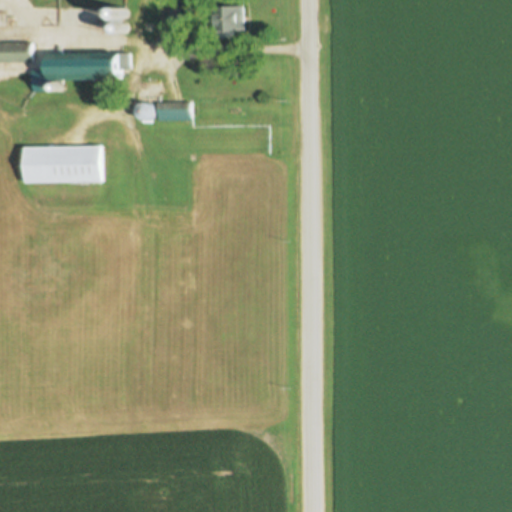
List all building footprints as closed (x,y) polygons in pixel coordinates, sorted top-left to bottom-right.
[(124,5),(123,0),(100,0),(100,7),(117,6),(118,31),(135,31),(134,4),(124,5)] [(216,5),(216,35),(245,35),(245,7),(238,7),(238,0),(221,0),(221,5),(216,5)] [(167,9),(167,34),(189,35),(189,10),(167,9)] [(0,43),(0,60),(30,61),(31,43),(0,43)] [(49,53),(49,71),(31,71),(30,93),(51,93),(51,80),(123,80),(123,53),(49,53)] [(160,101),(160,121),(191,122),(191,101),(160,101)] [(26,146),(26,185),(108,183),(107,144),(26,146)]
